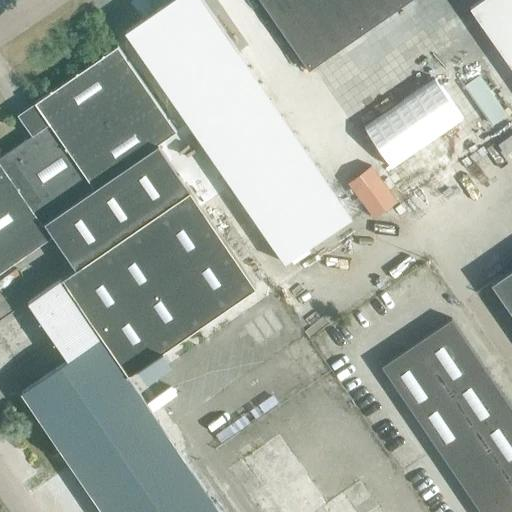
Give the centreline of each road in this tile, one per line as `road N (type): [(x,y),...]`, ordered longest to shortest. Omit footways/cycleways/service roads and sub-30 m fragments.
road 1 (unknown): [(459,511),(361,369),(374,339),(437,291)]
road 2 (unknown): [(248,511),(195,432),(198,420),(293,358)]
road 3 (unknown): [(511,354),(459,274),(448,234),(511,183)]
